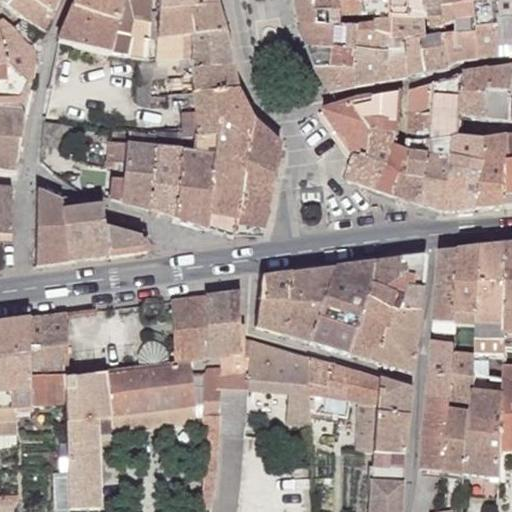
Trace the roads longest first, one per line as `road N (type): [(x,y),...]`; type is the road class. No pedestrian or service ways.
road 1 (tertiary): [(66,0),(26,164),(20,293)]
road 2 (tertiary): [(280,262),(295,148),(256,89),(233,0)]
road 3 (residential): [(412,511),(436,243)]
road 4 (primary): [(280,262),(20,293)]
road 5 (primary): [(436,243),(280,262)]
